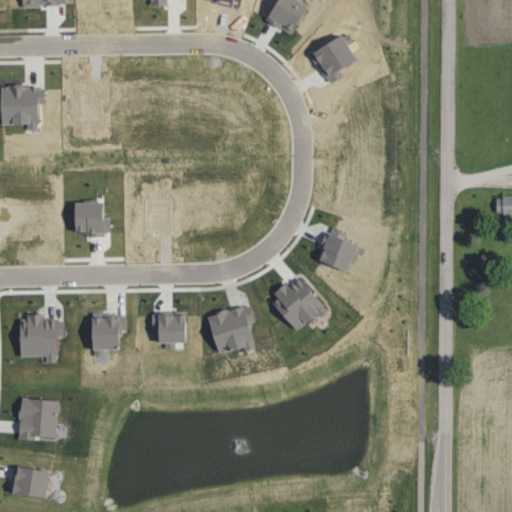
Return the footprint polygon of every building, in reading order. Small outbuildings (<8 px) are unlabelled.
[(511,214),(511,194),(491,195),(491,215),(511,214)] [(64,202),(65,231),(81,230),(81,234),(108,233),(108,216),(101,217),(101,201),(64,202)] [(200,314),(210,352),(239,345),(240,349),(250,346),(247,334),(250,333),(247,320),(253,319),(249,302),(200,314)] [(13,356),(42,355),(43,361),(52,361),(51,336),(62,335),(62,318),(38,319),(38,313),(21,313),(21,320),(12,320),(13,356)] [(125,314),(82,315),(83,348),(119,348),(118,329),(125,329),(125,314)] [(13,437),(30,438),(30,434),(52,435),(54,397),(15,396),(13,437)] [(37,495),(42,469),(9,462),(4,488),(37,495)]
